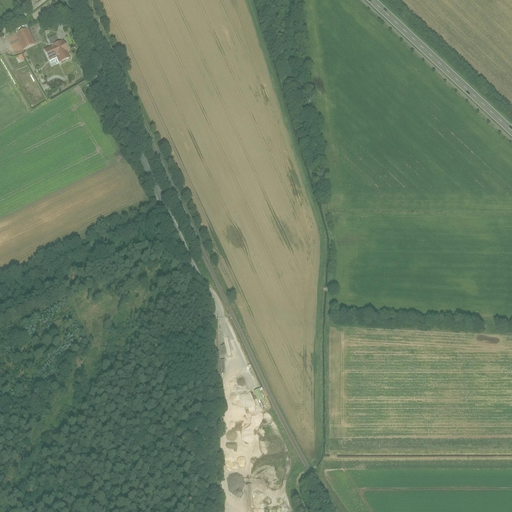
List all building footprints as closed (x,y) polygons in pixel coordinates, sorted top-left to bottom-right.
[(16,34),(24,50),(35,44),(28,28),(16,34)] [(63,39),(57,42),(54,35),(48,38),(52,48),(44,51),(49,60),(57,57),(60,63),(71,58),(63,39)] [(45,90),(50,87),(47,82),(42,85),(45,90)] [(244,378),(236,380),(238,386),(246,384),(244,378)] [(258,400),(263,398),(259,389),(254,391),(258,400)]
